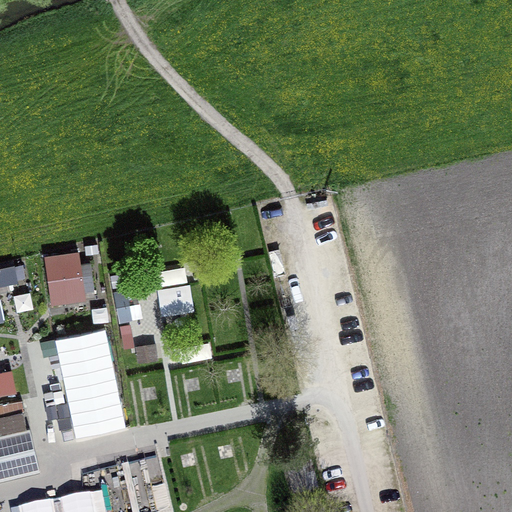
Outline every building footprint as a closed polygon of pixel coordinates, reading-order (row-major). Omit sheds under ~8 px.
[(54,299),(88,293),(79,242),(45,248),(54,299)] [(3,276),(26,275),(25,259),(0,259),(0,314),(5,314),(3,276)] [(192,260),(162,264),(174,356),(204,352),(192,260)] [(78,435),(129,425),(108,317),(56,327),(78,435)] [(14,362),(0,365),(0,390),(20,386),(14,362)] [(0,472),(42,461),(25,400),(0,407),(0,472)] [(64,488),(66,511),(106,511),(105,484),(64,488)] [(15,511),(63,511),(61,493),(14,500),(15,511)]
